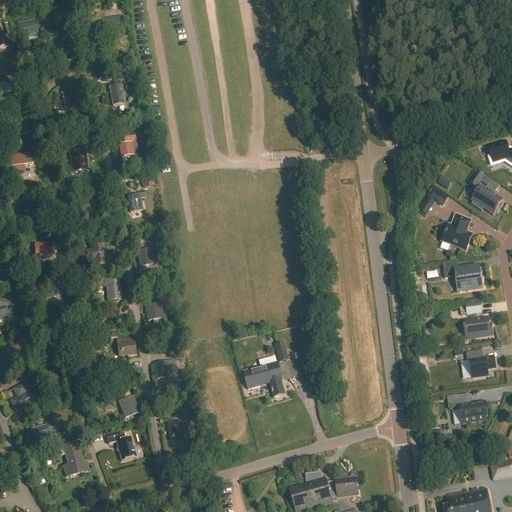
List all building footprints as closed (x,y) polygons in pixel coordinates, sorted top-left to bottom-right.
[(99,25),(102,39),(112,37),(109,20),(105,21),(105,24),(99,25)] [(19,22),(23,38),(37,34),(34,22),(23,25),(22,21),(19,22)] [(55,48),(58,63),(74,60),(71,45),(55,48)] [(118,86),(110,87),(110,90),(108,90),(109,94),(111,94),(113,107),(123,105),(120,87),(118,88),(118,86)] [(0,99),(10,97),(9,91),(11,90),(10,87),(0,89),(0,99)] [(73,97),(72,92),(62,95),(65,111),(80,108),(77,96),(73,97)] [(9,122),(10,127),(12,127),(13,137),(16,137),(16,138),(18,137),(25,136),(24,121),(9,122)] [(136,147),(135,141),(127,142),(127,145),(119,146),(121,158),(132,156),(138,155),(136,147)] [(506,143),(487,148),(492,165),(509,160),(511,161),(511,165),(511,166),(511,165),(511,151),(509,151),(506,143)] [(69,153),(71,173),(85,171),(82,151),(69,153)] [(31,156),(10,158),(12,176),(24,175),(24,167),(32,166),(31,156)] [(478,173),(473,181),(479,185),(481,183),(487,188),(491,182),(478,173)] [(473,204),(471,206),(481,213),(483,210),(493,217),(495,214),(497,215),(501,210),(499,209),(503,202),(482,188),(472,203),(473,204)] [(433,189),(428,197),(418,212),(425,217),(435,202),(443,207),(448,199),(433,189)] [(145,200),(144,195),(128,197),(131,214),(142,212),(140,200),(145,200)] [(23,206),(26,221),(36,219),(34,209),(36,209),(36,204),(23,206)] [(86,211),(80,212),(81,221),(88,220),(90,228),(97,226),(93,207),(86,208),(86,211)] [(442,243),(466,253),(473,236),(469,235),(469,234),(466,235),(464,232),(468,231),(467,230),(471,222),(456,216),(451,227),(449,226),(442,243)] [(53,250),(52,245),(52,244),(34,245),(35,261),(50,259),(49,250),(53,250)] [(87,255),(88,262),(95,261),(96,267),(103,266),(102,260),(101,252),(100,252),(99,246),(92,248),(93,254),(87,255)] [(149,263),(149,266),(153,266),(151,256),(155,256),(154,250),(138,253),(140,265),(149,263)] [(482,289),(478,268),(455,271),(458,293),(482,289)] [(454,271),(445,273),(447,282),(456,280),(454,271)] [(410,285),(417,284),(416,274),(409,275),(410,285)] [(119,280),(102,282),(103,288),(106,288),(107,302),(109,302),(110,304),(118,303),(117,301),(121,301),(119,280)] [(42,298),(44,304),(47,303),(46,300),(58,297),(54,282),(42,285),(45,297),(42,298)] [(0,321),(7,320),(7,315),(8,310),(12,311),(14,306),(0,301),(0,321)] [(145,307),(147,322),(166,319),(163,304),(145,307)] [(481,315),(480,304),(466,306),(467,317),(481,315)] [(34,322),(44,337),(52,332),(42,317),(34,322)] [(487,324),(488,324),(487,320),(467,323),(470,341),(492,337),(491,327),(487,327),(487,324)] [(15,356),(22,351),(26,358),(21,361),(26,368),(39,359),(34,353),(37,351),(32,344),(30,345),(25,339),(10,349),(15,356)] [(134,343),(134,340),(132,340),(116,341),(117,351),(121,350),(122,357),(135,356),(134,343)] [(275,346),(280,364),(288,361),(284,344),(275,346)] [(454,350),(455,358),(464,356),(463,349),(454,350)] [(466,354),(467,362),(470,362),(472,380),(488,377),(487,371),(495,370),(494,358),(483,360),(482,352),(466,354)] [(176,372),(175,361),(155,365),(158,381),(171,378),(170,373),(176,372)] [(281,382),(283,382),(278,364),(243,374),(248,391),(270,385),(273,400),(285,396),(281,382)] [(59,369),(47,375),(53,388),(65,383),(64,380),(66,379),(65,375),(62,376),(59,369)] [(11,403),(16,412),(27,406),(25,401),(33,396),(29,388),(26,390),(24,385),(12,391),(17,399),(11,403)] [(449,411),(452,413),(460,412),(463,426),(483,423),(487,418),(485,404),(472,406),(470,398),(458,400),(457,397),(447,398),(449,411)] [(125,401),(119,404),(125,420),(138,414),(138,412),(133,398),(125,401)] [(57,436),(56,434),(53,422),(45,424),(46,429),(33,432),(33,434),(32,434),(33,439),(34,439),(36,444),(49,441),(49,438),(55,436),(57,436)] [(173,439),(179,438),(179,441),(182,440),(180,424),(167,425),(170,439),(172,439),(173,439)] [(117,443),(123,462),(137,458),(131,439),(126,441),(124,434),(107,439),(109,446),(117,443)] [(52,441),(54,447),(62,445),(60,439),(52,441)] [(65,445),(66,448),(63,448),(63,449),(60,450),(62,457),(65,456),(68,466),(63,468),(66,478),(89,472),(87,464),(83,465),(76,442),(65,445)] [(502,463),(496,464),(499,477),(505,476),(502,463)] [(289,491),(294,511),(306,511),(332,505),(331,500),(358,496),(356,480),(326,484),(326,481),(321,482),(321,475),(306,477),(307,486),(289,491)] [(490,511),(487,491),(446,500),(448,507),(443,508),(444,511),(490,511)]
